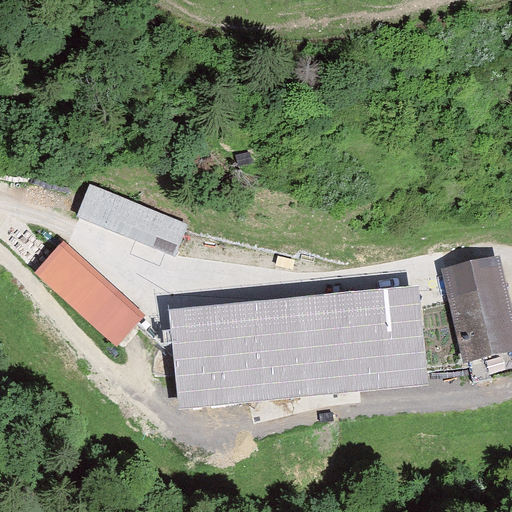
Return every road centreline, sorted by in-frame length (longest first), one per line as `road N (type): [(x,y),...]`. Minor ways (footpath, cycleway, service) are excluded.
road 1 (track): [(0,244),(77,350),(154,397),(259,435),(511,384)]
road 2 (track): [(0,212),(61,225),(197,281),(252,291),(326,292),(491,250),(511,253)]
